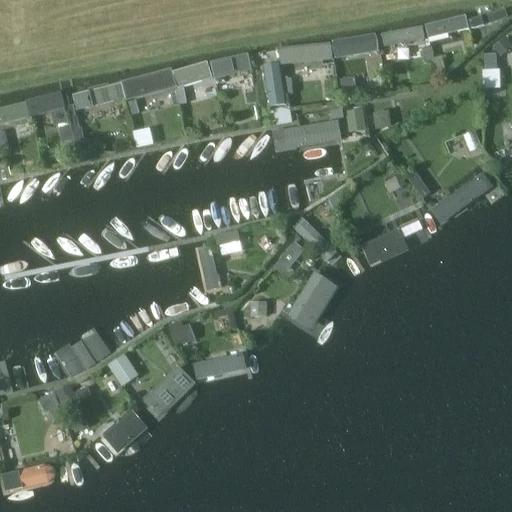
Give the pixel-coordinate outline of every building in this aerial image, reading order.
[(472,31),(506,18),(503,9),(468,22),(472,31)] [(425,27),(428,39),(469,30),(465,17),(425,27)] [(383,35),(384,48),(425,40),(423,27),(383,35)] [(381,37),(337,46),(339,56),(383,47),(381,37)] [(511,45),(506,38),(493,47),(500,57),(511,48),(511,45)] [(281,51),(282,64),(331,59),(330,46),(281,51)] [(431,48),(423,50),(425,62),(434,61),(431,48)] [(496,54),(485,55),(485,71),(497,71),(496,54)] [(215,80),(235,75),(251,71),(248,56),(210,64),(215,80)] [(177,89),(204,82),(212,80),(206,63),(172,73),(177,89)] [(279,65),(265,67),(270,108),(285,105),(279,65)] [(127,101),(146,95),(175,87),(171,76),(124,88),(127,101)] [(354,79),(340,81),(343,98),(357,96),(354,79)] [(72,96),(75,110),(125,100),(121,84),(72,96)] [(183,89),(175,91),(176,96),(179,105),(186,103),(183,89)] [(255,92),(246,94),(247,103),(256,102),(255,92)] [(29,103),(32,116),(64,109),(60,95),(29,103)] [(136,101),(127,104),(130,116),(139,113),(136,101)] [(0,109),(0,125),(29,118),(26,104),(0,109)] [(290,108),(274,111),(277,125),(277,126),(292,123),(290,108)] [(343,109),(330,111),(331,117),(331,121),(336,120),(344,119),(343,109)] [(363,110),(346,113),(349,134),(366,131),(363,110)] [(373,114),(376,131),(392,128),(389,111),(373,114)] [(71,125),(58,127),(61,143),(74,141),(71,125)] [(342,145),(338,125),(272,135),(276,156),(342,145)] [(369,142),(362,146),(367,154),(374,150),(369,142)] [(415,173),(407,179),(422,201),(431,195),(415,173)] [(493,189),(490,185),(483,175),(430,211),(439,225),(493,189)] [(401,177),(385,185),(390,195),(406,187),(401,177)] [(334,253),(299,218),(291,226),(326,261),(334,253)] [(418,221),(362,247),(372,266),(428,240),(418,221)] [(238,231),(214,237),(216,248),(240,242),(238,231)] [(294,242),(273,267),(277,270),(281,265),(288,272),(305,251),(294,242)] [(208,293),(222,289),(219,277),(217,277),(211,249),(198,252),(208,293)] [(311,331),(337,290),(338,288),(315,275),(288,318),(311,331)] [(170,333),(175,349),(195,342),(189,325),(183,327),(181,322),(169,327),(171,333),(170,333)] [(125,355),(109,366),(117,378),(133,368),(125,355)] [(245,370),(241,355),(193,366),(196,381),(245,370)] [(144,407),(153,416),(192,380),(183,371),(144,407)] [(54,395),(38,402),(48,425),(62,419),(57,407),(59,406),(54,395)] [(74,395),(59,401),(68,420),(83,413),(74,395)] [(102,439),(117,455),(147,430),(132,413),(102,439)] [(3,477),(6,494),(48,486),(56,478),(54,471),(51,468),(43,466),(3,477)]
